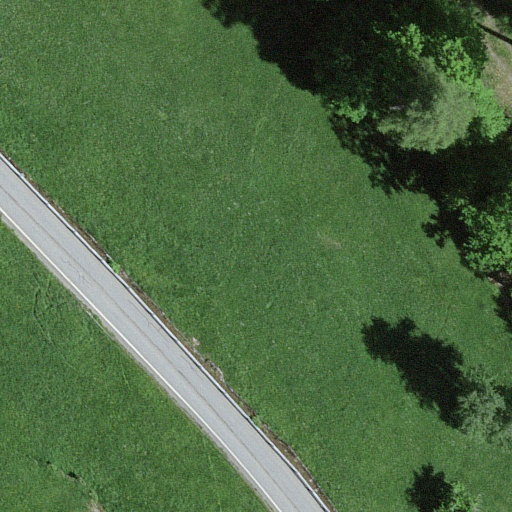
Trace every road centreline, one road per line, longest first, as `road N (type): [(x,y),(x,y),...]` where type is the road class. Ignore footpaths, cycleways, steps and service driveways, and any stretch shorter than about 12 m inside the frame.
road 1 (unclassified): [(301,511),(208,394),(0,184)]
road 2 (track): [(511,96),(300,0)]
